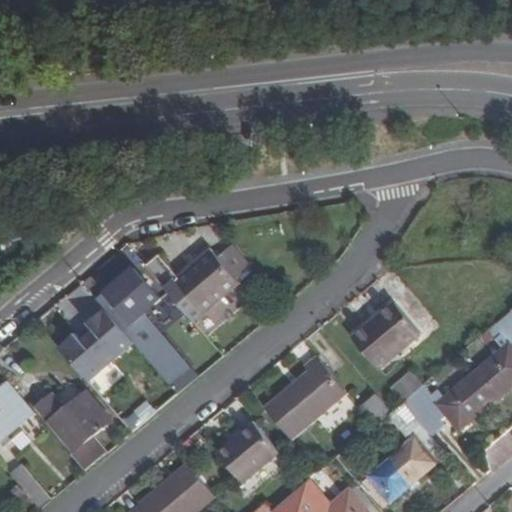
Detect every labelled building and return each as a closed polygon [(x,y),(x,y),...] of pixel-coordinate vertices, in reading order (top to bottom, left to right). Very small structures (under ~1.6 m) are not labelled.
[(236,245),(224,256),(235,269),(247,258),(236,245)] [(193,312),(239,274),(235,269),(224,256),(217,248),(184,276),(164,253),(151,263),(193,312)] [(137,265),(106,289),(133,320),(144,311),(164,296),(137,265)] [(151,319),(144,311),(133,320),(106,289),(98,295),(107,306),(132,334),(151,319)] [(398,302),(355,338),(382,370),(424,333),(398,302)] [(62,345),(91,379),(136,339),(132,334),(107,306),(91,320),(98,328),(86,338),(79,331),(62,345)] [(475,372),(496,396),(511,382),(511,310),(495,325),(511,342),(475,372)] [(153,317),(151,319),(132,334),(136,339),(171,380),(192,362),(153,317)] [(310,371),(268,408),(295,441),(350,393),(319,356),(307,366),(310,371)] [(458,428),(496,396),(475,372),(447,397),(439,403),(431,393),(424,385),(407,399),(433,432),(444,423),(440,419),(446,414),(458,428)] [(0,435),(4,441),(40,412),(11,378),(0,387),(0,435)] [(132,403),(147,421),(177,396),(162,379),(132,403)] [(111,383),(101,391),(120,414),(129,405),(111,383)] [(439,386),(431,393),(439,403),(447,397),(439,386)] [(79,446),(73,451),(85,466),(106,448),(95,433),(107,422),(84,394),(71,405),(57,389),(41,401),(79,446)] [(363,404),(375,421),(391,410),(379,393),(363,404)] [(419,435),(375,473),(395,498),(440,459),(431,449),(441,441),(433,432),(407,399),(397,407),(419,435)] [(132,403),(129,405),(120,414),(135,431),(147,421),(132,403)] [(255,424),(219,454),(244,483),(279,453),(255,424)] [(197,511),(217,495),(189,462),(143,501),(149,509),(145,511),(197,511)] [(25,465),(12,475),(42,509),(54,499),(25,465)] [(334,507),(311,480),(275,510),(276,511),(371,511),(354,490),(334,507)]
